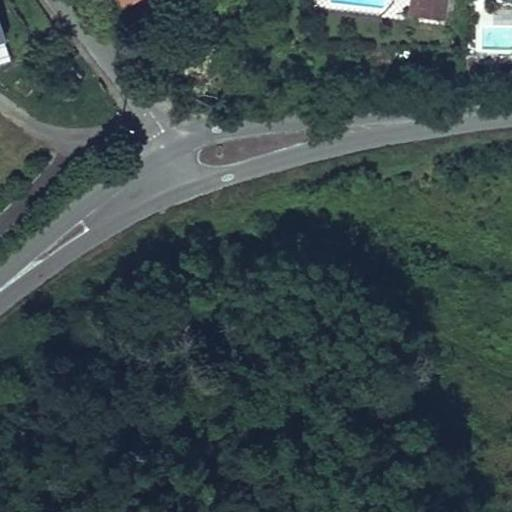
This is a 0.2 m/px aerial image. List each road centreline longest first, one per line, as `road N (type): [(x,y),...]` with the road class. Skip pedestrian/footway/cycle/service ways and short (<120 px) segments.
road 1 (tertiary): [(441,118),(234,131),(174,150)]
road 2 (tertiary): [(189,188),(441,118)]
road 3 (tertiary): [(174,150),(72,215),(0,284)]
road 4 (tertiary): [(0,295),(142,207),(189,188)]
road 5 (residential): [(66,0),(174,150)]
